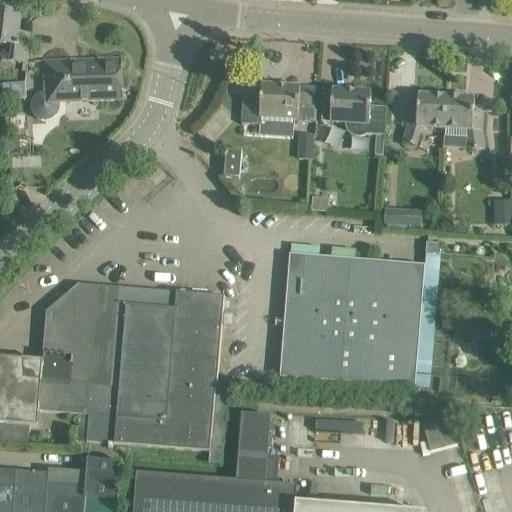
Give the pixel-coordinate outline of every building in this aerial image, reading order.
[(28,64),(28,57),(31,37),(18,36),(20,16),(0,14),(0,46),(3,47),(2,62),(28,64)] [(60,109),(60,103),(123,101),(122,60),(44,62),(45,93),(37,97),(34,99),(32,102),(31,107),(31,112),(33,115),(37,119),(39,121),(45,122),(48,122),(51,121),(55,119),(59,113),(60,109)] [(4,101),(28,98),(26,83),(0,85),(0,98),(4,98),(4,101)] [(244,93),(242,126),(260,127),(260,121),(295,123),(317,124),(318,107),(314,107),(315,90),(262,87),(261,94),(244,93)] [(371,94),(323,91),(321,124),(347,125),(347,130),(349,134),(353,137),(356,139),(360,139),(367,138),(376,138),(375,157),(383,158),(386,110),(370,109),(371,94)] [(445,130),(447,98),(419,97),(418,110),(409,110),(408,128),(402,143),(416,148),(423,129),(445,130)] [(485,149),(482,132),(483,114),(474,114),(475,100),(447,98),(445,130),(468,132),(472,152),(485,149)] [(312,134),(298,133),(297,159),(311,159),(312,134)] [(224,178),(240,179),(242,153),(226,151),(224,178)] [(511,237),(511,201),(496,202),(498,239),(511,237)] [(399,228),(400,212),(385,211),(384,227),(399,228)] [(425,267),(310,258),(290,256),(280,379),(415,390),(425,267)] [(218,387),(224,298),(96,288),(95,297),(75,295),(51,316),(47,364),(43,414),(79,417),(78,443),(211,453),(210,464),(224,465),(230,388),(218,387)] [(43,414),(47,364),(0,359),(0,444),(29,446),(30,428),(40,429),(41,414),(43,414)] [(137,474),(134,511),(378,511),(297,505),(299,487),(266,485),(272,418),(242,415),(237,482),(137,474)] [(449,447),(444,421),(423,426),(429,451),(449,447)] [(49,476),(0,471),(0,511),(117,511),(121,464),(88,461),(87,474),(49,470),(49,476)]
